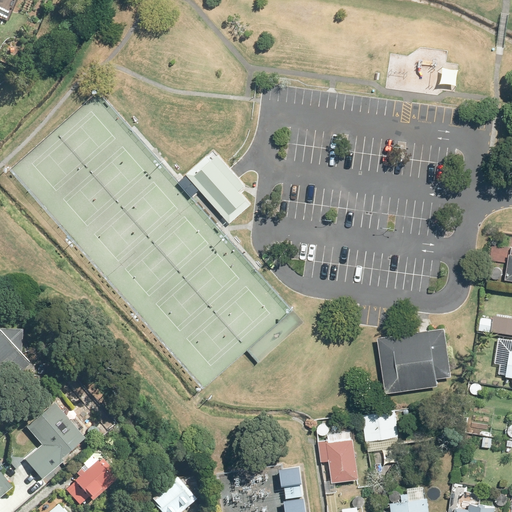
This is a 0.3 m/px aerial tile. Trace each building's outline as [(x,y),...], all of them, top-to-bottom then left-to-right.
[(251,204),(239,190),(245,184),(219,155),(212,160),(207,155),(187,173),(230,222),(251,204)] [(492,322),(483,320),(481,331),(490,333),(492,322)] [(430,379),(429,372),(444,370),(437,322),(370,331),(378,386),(430,379)] [(0,387),(29,362),(19,350),(20,329),(0,328),(0,387)] [(54,402),(26,426),(42,444),(25,458),(41,478),(68,455),(66,452),(84,437),(73,424),(76,422),(70,414),(67,417),(54,402)] [(396,409),(363,413),(367,440),(399,435),(396,409)] [(329,434),(330,439),(318,440),(321,460),(331,459),(334,481),(360,477),(354,437),(352,437),(351,430),(329,434)] [(494,439),(484,438),(483,448),(492,449),(494,439)] [(75,481),(66,489),(79,503),(87,495),(92,500),(118,475),(102,457),(98,461),(96,459),(83,471),(80,468),(76,472),(79,475),(74,480),(75,481)] [(301,465),(282,468),(284,483),(286,482),(288,497),(303,494),(301,480),(303,480),(301,465)] [(0,495),(11,486),(0,472),(0,495)] [(176,476),(149,500),(160,511),(177,511),(195,497),(176,476)] [(403,493),(404,500),(392,501),(393,511),(431,511),(430,497),(410,499),(409,492),(403,493)] [(305,511),(306,511),(308,511),(306,495),(286,498),(287,511),(305,511)] [(455,511),(494,511),(496,506),(471,502),(470,508),(456,506),(455,511)] [(65,511),(58,503),(47,511),(65,511)]
